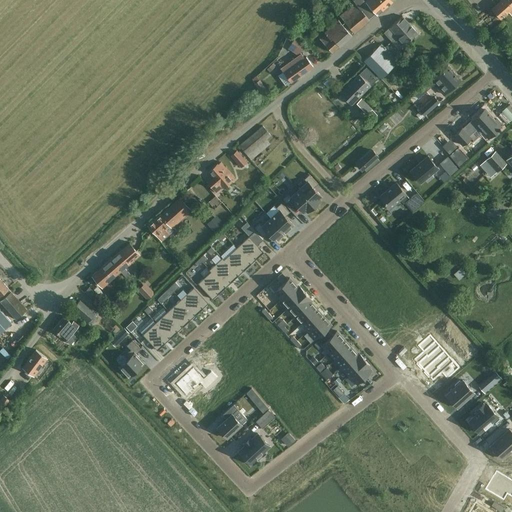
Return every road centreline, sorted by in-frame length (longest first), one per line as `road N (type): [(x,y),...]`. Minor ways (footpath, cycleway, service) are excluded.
road 1 (residential): [(287,255),(148,382),(249,490),(396,371)]
road 2 (residential): [(55,306),(225,146),(405,0)]
road 3 (residential): [(497,69),(287,255)]
road 4 (residential): [(396,371),(478,461),(449,511)]
road 5 (residential): [(287,255),(396,371)]
